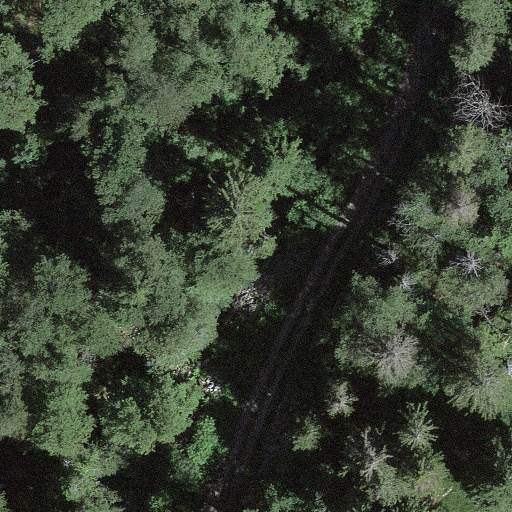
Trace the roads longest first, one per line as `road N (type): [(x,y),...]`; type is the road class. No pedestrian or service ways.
road 1 (track): [(442,0),(390,174),(328,318),(232,460),(213,511)]
road 2 (track): [(0,98),(97,0)]
